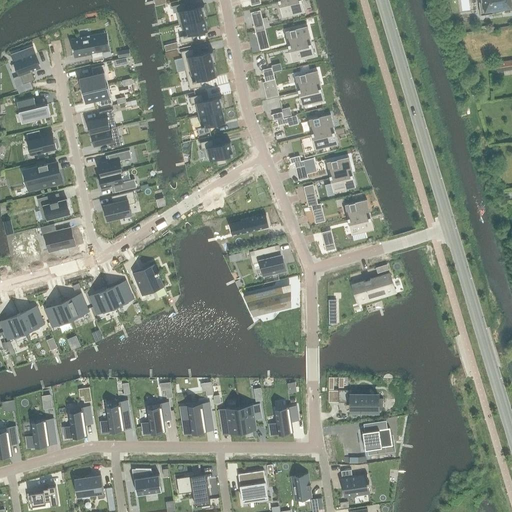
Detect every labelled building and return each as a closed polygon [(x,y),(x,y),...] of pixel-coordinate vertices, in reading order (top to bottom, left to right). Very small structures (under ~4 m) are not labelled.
[(302,0),(289,0),(279,2),(283,17),(306,11),(302,0)] [(478,0),(480,16),(493,14),(492,10),(509,8),(509,5),(511,5),(510,0),(478,0)] [(184,3),(172,6),(174,13),(176,12),(179,25),(181,24),(205,18),(207,18),(204,5),(185,9),(184,3)] [(184,36),(179,37),(181,44),(193,41),(192,35),(208,31),(205,18),(181,24),(184,36)] [(264,22),(254,25),(255,32),(265,29),(264,22)] [(307,26),(285,31),(289,46),(311,41),(307,26)] [(265,29),(255,32),(257,38),(267,36),(265,29)] [(91,53),(93,62),(104,60),(99,36),(90,37),(90,36),(81,38),(81,39),(72,41),(75,56),(91,53)] [(311,41),(289,46),(292,61),(315,55),(311,41)] [(33,46),(13,53),(15,57),(19,68),(21,74),(18,75),(19,76),(20,76),(23,84),(35,80),(31,72),(39,69),(34,55),(35,54),(34,50),(33,47),(33,46)] [(193,49),(181,52),(186,71),(214,64),(216,63),(213,50),(194,55),(193,49)] [(511,60),(496,63),(497,71),(511,69),(511,60)] [(214,64),(186,71),(190,89),(202,87),(200,80),(217,76),(214,64)] [(93,74),(79,77),(80,78),(81,78),(83,89),(82,90),(83,91),(84,90),(84,91),(108,85),(108,84),(103,65),(92,68),(93,74)] [(272,67),(262,70),(264,76),(274,74),(272,67)] [(317,71),(295,76),(299,91),(321,85),(317,71)] [(84,92),(83,92),(83,93),(84,93),(86,102),(85,102),(86,103),(99,100),(101,106),(113,103),(108,85),(84,91),(84,92)] [(321,85),(299,91),(302,105),(324,100),(321,85)] [(265,92),(267,98),(277,96),(276,89),(265,92)] [(202,94),(190,97),(191,104),(196,103),(199,115),(223,110),(225,109),(222,96),(203,101),(202,94)] [(34,97),(17,101),(20,112),(22,122),(23,123),(50,116),(48,104),(36,107),(34,97)] [(92,120),(88,121),(91,133),(117,127),(112,109),(99,112),(101,118),(92,120)] [(202,127),(197,128),(199,135),(211,132),(209,126),(226,122),(223,110),(199,115),(202,127)] [(282,112),(272,115),(274,121),(277,120),(284,119),(282,112)] [(331,114),(309,120),(312,134),(334,129),(331,114)] [(288,123),(289,127),(299,124),(297,115),(287,118),(288,123)] [(117,127),(91,133),(91,134),(92,134),(95,146),(108,143),(109,149),(122,146),(117,127)] [(334,129),(312,134),(316,149),(338,143),(334,129)] [(39,130),(27,133),(32,154),(39,152),(39,153),(42,152),(53,149),(56,148),(54,139),(53,133),(41,136),(39,130)] [(212,140),(200,143),(202,149),(204,149),(207,161),(216,159),(218,166),(227,164),(225,157),(234,155),(230,142),(214,146),(212,140)] [(101,163),(98,164),(100,169),(102,175),(120,171),(120,172),(122,171),(120,161),(132,158),(130,150),(108,155),(110,161),(101,163)] [(349,157),(327,162),(330,177),(352,171),(349,157)] [(39,167),(24,171),(27,182),(33,180),(35,189),(62,182),(58,165),(47,167),(46,164),(48,164),(48,163),(39,165),(39,167)] [(102,175),(100,176),(102,184),(101,184),(102,189),(105,188),(114,186),(115,192),(137,187),(135,179),(123,182),(121,173),(120,172),(120,171),(102,175)] [(352,171),(330,177),(334,191),(356,186),(352,171)] [(121,201),(104,205),(108,220),(132,214),(129,204),(136,203),(133,191),(119,194),(121,201)] [(315,194),(306,196),(308,206),(311,206),(318,204),(315,194)] [(41,210),(36,212),(38,220),(48,218),(48,219),(70,213),(68,205),(69,205),(67,199),(59,201),(58,200),(52,202),(50,195),(38,199),(37,199),(41,210)] [(367,199),(345,205),(348,219),(370,214),(367,199)] [(266,214),(229,223),(230,223),(234,222),(237,234),(237,235),(258,230),(266,228),(269,227),(269,226),(266,214)] [(370,214),(348,219),(352,234),(374,229),(370,214)] [(71,228),(45,234),(49,252),(75,245),(71,228)] [(334,242),(324,245),(326,251),(336,249),(334,242)] [(278,245),(250,252),(253,263),(260,261),(264,276),(286,270),(283,259),(282,260),(278,245)] [(155,263),(132,273),(142,296),(165,286),(155,263)] [(387,264),(376,267),(377,273),(388,269),(387,264)] [(390,273),(352,285),(357,301),(395,290),(390,273)] [(120,283),(108,289),(116,308),(129,303),(128,301),(133,298),(133,299),(134,299),(126,280),(125,280),(127,284),(122,286),(120,283)] [(79,282),(71,286),(74,292),(82,289),(79,282)] [(25,297),(45,293),(44,286),(24,291),(25,297)] [(245,295),(243,295),(253,317),(255,316),(258,313),(260,313),(268,311),(272,312),(276,309),(288,306),(291,308),(291,293),(280,296),(279,294),(280,294),(280,287),(252,293),(245,295)] [(89,296),(88,296),(96,315),(97,314),(102,311),(103,313),(116,308),(108,289),(89,296),(89,295),(89,296)] [(10,292),(0,295),(0,309),(14,304),(10,292)] [(76,296),(63,301),(71,321),(84,315),(83,313),(89,311),(89,312),(90,312),(82,292),(81,293),(83,296),(77,299),(76,296)] [(44,308),(52,327),(53,327),(52,326),(58,324),(59,326),(71,321),(63,301),(45,309),(45,308),(44,308)] [(31,309),(19,314),(27,333),(39,328),(38,326),(44,324),(44,325),(45,324),(37,305),(36,305),(38,309),(32,312),(31,309)] [(0,320),(0,322),(7,340),(8,340),(8,339),(13,337),(14,339),(27,333),(19,314),(0,322),(0,321),(0,320)] [(255,389),(257,401),(263,400),(261,388),(255,389)] [(339,390),(339,402),(351,402),(351,411),(378,412),(378,408),(383,408),(383,398),(378,398),(378,395),(369,395),(369,390),(359,390),(359,395),(346,395),(346,390),(339,390)] [(109,420),(101,421),(103,432),(124,429),(122,416),(129,414),(127,401),(120,402),(120,405),(107,407),(109,420)] [(150,422),(142,423),(144,434),(165,430),(163,417),(170,416),(168,402),(147,406),(150,422)] [(191,422),(183,423),(185,434),(206,431),(204,417),(211,416),(209,403),(188,406),(191,422)] [(260,404),(239,407),(243,431),(256,429),(254,416),(261,415),(260,404)] [(71,426),(64,427),(66,438),(87,434),(85,421),(92,420),(90,406),(83,407),(83,411),(69,413),(71,426)] [(239,407),(219,410),(221,421),(228,420),(230,433),(243,431),(239,407)] [(277,422),(270,424),(271,434),(293,431),(291,418),(298,417),(296,407),(275,410),(277,422)] [(34,435),(27,436),(28,447),(49,444),(47,431),(54,430),(53,419),(32,422),(34,435)] [(0,456),(12,455),(10,441),(17,440),(15,427),(0,428),(0,456)] [(387,429),(363,432),(364,437),(365,440),(366,447),(366,449),(376,448),(392,445),(389,429),(388,429),(387,429)] [(140,477),(135,478),(135,481),(137,495),(162,491),(159,474),(153,475),(151,469),(151,468),(136,468),(136,469),(137,469),(140,477)] [(264,470),(238,474),(242,503),(268,500),(264,470)] [(341,471),(342,477),(345,497),(370,494),(367,473),(352,475),(351,470),(341,471)] [(201,474),(176,478),(179,494),(193,492),(202,490),(203,499),(200,499),(201,503),(195,504),(195,506),(201,505),(202,509),(211,507),(207,480),(202,481),(201,474)] [(311,498),(307,474),(292,477),(295,500),(311,498)] [(101,475),(75,479),(78,498),(98,495),(98,499),(104,498),(104,495),(101,475)] [(44,491),(27,493),(28,503),(32,503),(46,501),(50,500),(51,505),(59,504),(56,485),(48,486),(48,485),(43,486),(44,491)] [(112,488),(106,488),(107,498),(109,510),(114,509),(112,488)]
